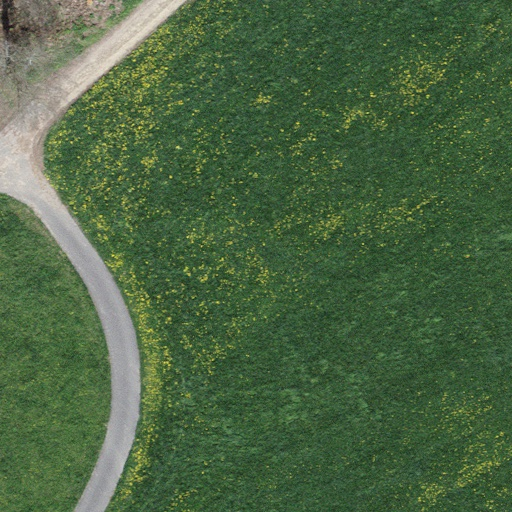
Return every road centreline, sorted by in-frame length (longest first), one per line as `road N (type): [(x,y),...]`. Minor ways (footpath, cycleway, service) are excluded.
road 1 (track): [(7,157),(80,253),(119,338),(118,430),(86,511)]
road 2 (track): [(7,157),(178,0)]
